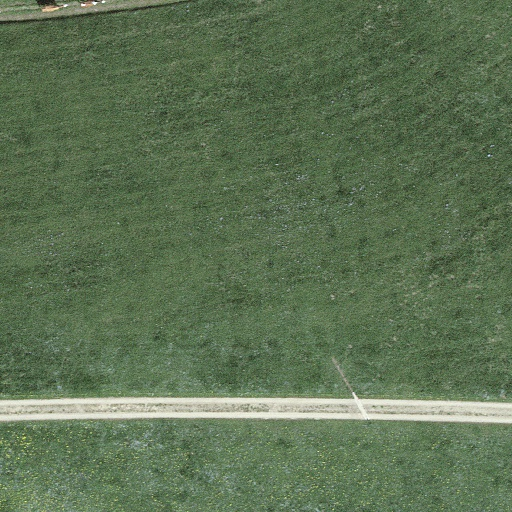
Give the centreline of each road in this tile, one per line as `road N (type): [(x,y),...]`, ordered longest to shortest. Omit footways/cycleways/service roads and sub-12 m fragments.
road 1 (track): [(511,410),(0,408)]
road 2 (track): [(0,13),(143,0)]
